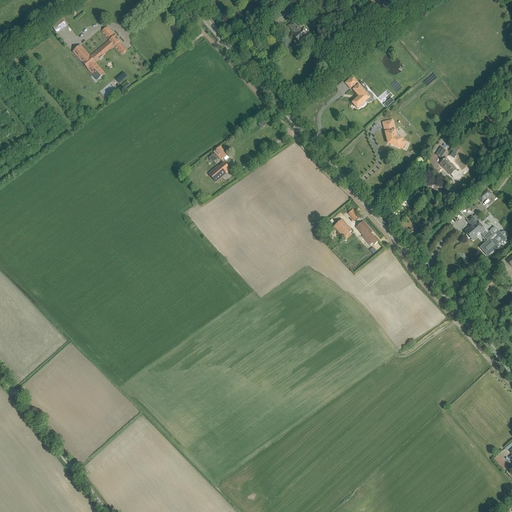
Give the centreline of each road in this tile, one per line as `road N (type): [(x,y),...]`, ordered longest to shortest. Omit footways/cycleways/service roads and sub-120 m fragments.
road 1 (tertiary): [(511,371),(188,0)]
road 2 (unclassified): [(102,511),(0,376)]
